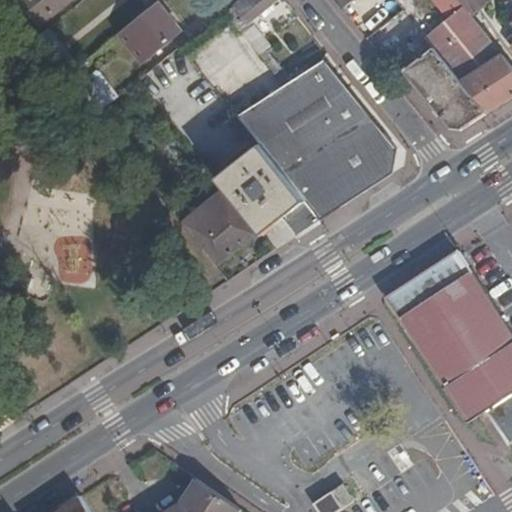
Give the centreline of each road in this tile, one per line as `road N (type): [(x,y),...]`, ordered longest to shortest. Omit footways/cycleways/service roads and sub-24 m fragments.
road 1 (primary): [(450,174),(0,463)]
road 2 (primary): [(192,384),(511,178)]
road 3 (residential): [(311,0),(450,174)]
road 4 (primary): [(0,507),(153,408)]
road 5 (unclassified): [(301,511),(226,443),(192,384)]
road 6 (unclassified): [(153,408),(209,468),(277,511)]
